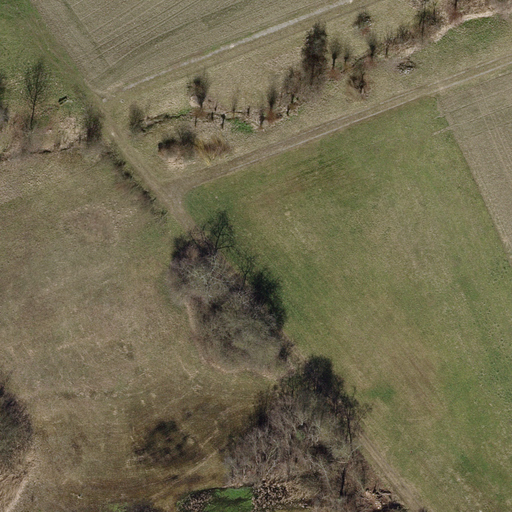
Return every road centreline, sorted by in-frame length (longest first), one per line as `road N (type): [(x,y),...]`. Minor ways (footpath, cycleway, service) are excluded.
road 1 (track): [(14,0),(419,511)]
road 2 (track): [(166,192),(511,59)]
road 3 (track): [(94,107),(367,0)]
